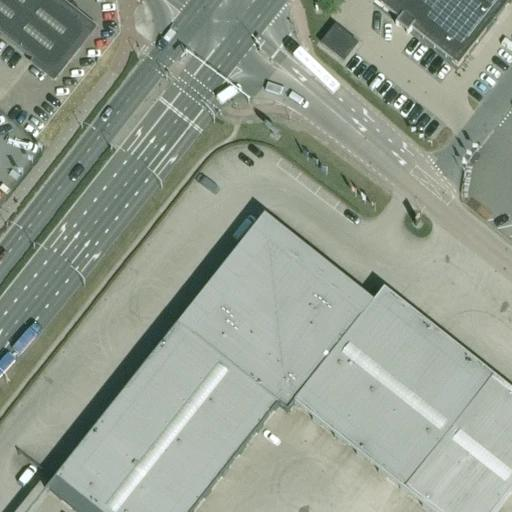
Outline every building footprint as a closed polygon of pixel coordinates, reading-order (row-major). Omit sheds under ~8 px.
[(89,31),(49,0),(0,0),(0,37),(52,78),(89,31)] [(476,44),(511,0),(376,0),(374,3),(382,9),(382,8),(399,21),(395,25),(397,27),(398,25),(408,32),(406,34),(408,36),(412,31),(458,67),(476,44)] [(343,64),(357,46),(335,29),(321,47),(343,64)] [(496,511),(511,492),(511,395),(494,381),(383,293),(361,321),(301,273),(306,267),(296,260),(292,266),(267,246),(192,340),(177,328),(54,482),(91,511),(195,511),(277,409),(287,417),(294,407),(426,511),(496,511)] [(59,362),(51,382),(61,386),(69,367),(59,362)]
